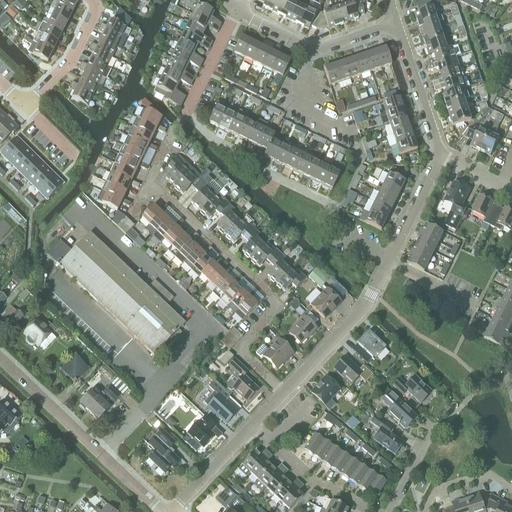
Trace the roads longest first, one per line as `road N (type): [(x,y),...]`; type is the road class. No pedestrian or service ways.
road 1 (residential): [(282,393),(240,351),(279,305),(149,183)]
road 2 (residential): [(390,257),(338,231),(327,203),(244,162),(186,113)]
road 3 (tertiary): [(163,511),(0,356)]
road 4 (residential): [(282,393),(365,305),(389,261)]
road 5 (residential): [(395,22),(313,48),(237,11)]
road 6 (residential): [(376,511),(313,480),(254,424)]
road 7 (residential): [(441,156),(395,22)]
road 8 (residential): [(92,0),(95,14),(70,62),(27,106)]
road 9 (residential): [(170,511),(254,424)]
